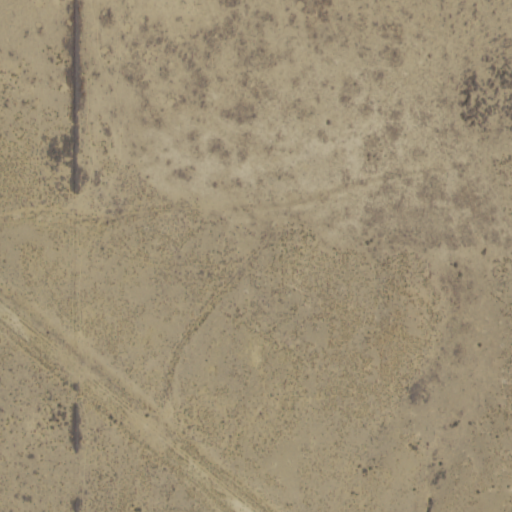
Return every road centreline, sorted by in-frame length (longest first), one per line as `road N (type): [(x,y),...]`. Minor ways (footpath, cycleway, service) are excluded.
road 1 (track): [(511,194),(0,260)]
road 2 (track): [(0,353),(187,511)]
